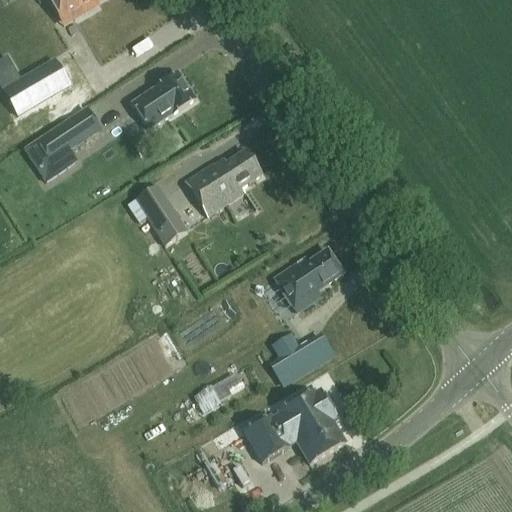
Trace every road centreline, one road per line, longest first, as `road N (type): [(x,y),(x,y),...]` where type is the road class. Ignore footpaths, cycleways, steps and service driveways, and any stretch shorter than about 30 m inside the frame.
road 1 (tertiary): [(477,367),(202,0)]
road 2 (tertiary): [(477,367),(375,459),(285,511)]
